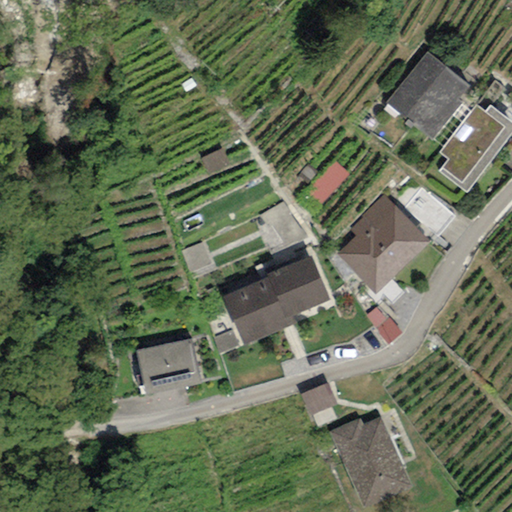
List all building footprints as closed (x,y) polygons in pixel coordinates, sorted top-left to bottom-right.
[(428,53),(386,101),(430,140),(472,88),(428,53)] [(475,104),(439,152),(447,158),(438,171),(466,192),(511,131),(511,121),(490,105),(485,112),(475,104)] [(350,176),(333,160),(306,189),(322,205),(350,176)] [(384,196),(350,229),(357,236),(337,255),(376,295),(430,243),(384,196)] [(268,278),(222,297),(242,346),(294,325),(290,317),(329,301),(310,256),(266,274),(268,278)] [(387,323),(377,309),(367,316),(387,345),(401,335),(391,320),(387,323)] [(136,350),(146,396),(202,384),(192,338),(136,350)] [(328,384),(300,395),(310,417),(337,406),(328,384)] [(362,418),(328,432),(361,506),(412,486),(381,418),(364,425),(362,418)]
